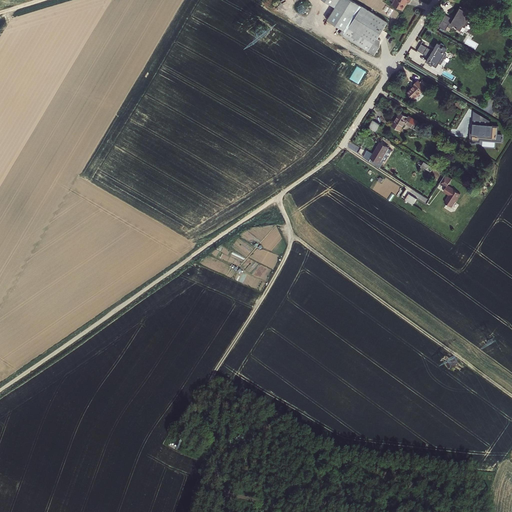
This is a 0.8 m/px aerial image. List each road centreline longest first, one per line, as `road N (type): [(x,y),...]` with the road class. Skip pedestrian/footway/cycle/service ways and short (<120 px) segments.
road 1 (track): [(277,196),(0,391)]
road 2 (track): [(277,196),(291,236),(511,396)]
road 3 (track): [(291,236),(193,413),(219,483),(234,495),(232,511)]
road 4 (residential): [(435,0),(336,152),(277,196)]
